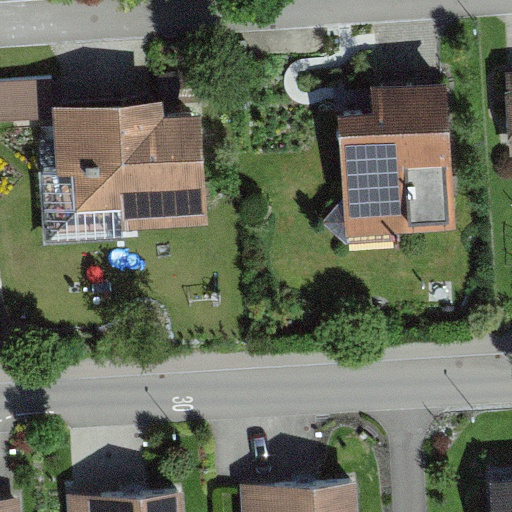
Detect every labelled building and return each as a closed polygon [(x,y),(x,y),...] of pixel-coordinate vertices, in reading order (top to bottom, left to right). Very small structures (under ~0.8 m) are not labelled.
[(376,103),(340,105),(347,229),(457,223),(449,71),(374,76),(376,103)] [(165,87),(54,93),(58,168),(77,167),(79,204),(123,201),(124,222),(209,218),(203,101),(166,103),(165,87)] [(511,511),(511,468),(490,470),(492,511),(511,511)] [(361,511),(359,472),(243,479),(243,487),(244,511),(361,511)] [(186,511),(185,479),(69,486),(70,511),(186,511)] [(24,511),(23,492),(0,493),(0,511),(24,511)]
